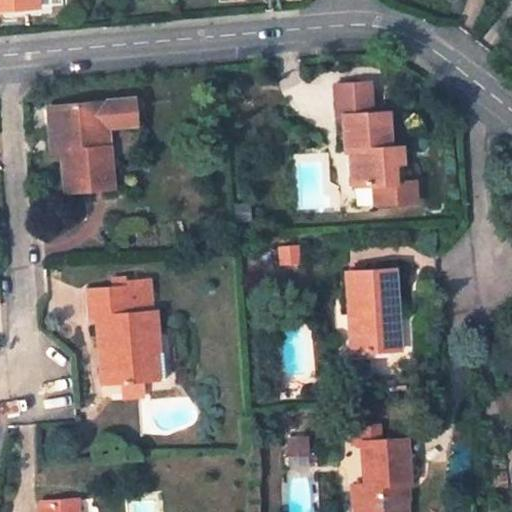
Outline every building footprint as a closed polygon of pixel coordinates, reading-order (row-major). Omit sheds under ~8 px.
[(0,0),(0,10),(34,8),(33,0),(0,0)] [(342,115),(369,113),(367,82),(334,85),(336,117),(342,116),(342,115)] [(131,99),(45,107),(49,153),(60,153),(63,191),(110,187),(107,149),(97,149),(95,128),(105,127),(133,124),(131,99)] [(375,204),(415,201),(413,181),(401,182),(397,146),(388,146),(385,111),(369,113),(342,115),(342,116),(346,152),(351,152),(355,152),(356,160),(351,160),(353,187),(373,184),(375,204)] [(105,127),(95,128),(97,149),(107,149),(105,127)] [(389,268),(343,272),(350,352),(387,349),(384,302),(392,301),(389,268)] [(116,385),(154,381),(150,335),(156,334),(154,311),(127,314),(127,308),(140,307),(139,296),(146,294),(144,281),(122,282),(123,288),(86,291),(88,319),(94,319),(98,376),(114,375),(116,385)] [(387,349),(396,348),(392,301),(384,302),(387,349)] [(406,483),(402,439),(376,440),(374,425),(351,427),(352,442),(359,442),(363,485),(353,485),(354,511),(395,511),(394,484),(406,483)] [(395,511),(408,511),(406,483),(394,484),(395,511)] [(76,511),(76,501),(37,503),(37,511),(76,511)]
